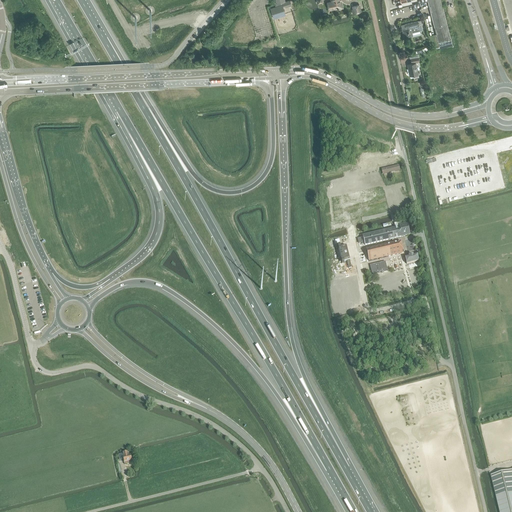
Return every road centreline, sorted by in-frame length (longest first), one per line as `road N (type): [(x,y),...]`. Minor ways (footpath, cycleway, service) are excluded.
road 1 (motorway): [(346,468),(125,74)]
road 2 (motorway): [(119,108),(330,469)]
road 3 (motorway): [(346,468),(288,322),(278,77)]
road 4 (unclassified): [(485,511),(404,150)]
road 5 (motorway): [(89,309),(135,281),(176,295),(257,369),(330,469)]
road 6 (unclassified): [(286,511),(262,469),(228,434),(94,368),(45,373),(31,348)]
road 7 (motorway): [(271,78),(270,163),(255,184),(228,193),(199,181),(125,74)]
road 8 (primary): [(274,69),(0,81)]
road 9 (primary): [(0,92),(271,78)]
road 10 (motorway): [(119,108),(156,196),(159,223),(142,255),(103,283)]
road 11 (secondary): [(459,111),(405,114),(316,70),(274,69)]
road 12 (secondary): [(278,77),(323,81),(393,121),(461,126)]
road 13 (secondary): [(298,511),(255,444),(187,400)]
road 14 (primary): [(0,161),(24,241),(60,304)]
road 15 (primary): [(50,272),(30,233),(0,127)]
road 16 (secondary): [(78,330),(133,374),(187,400)]
road 17 (secondary): [(187,400),(87,323)]
road 18 (motorway): [(56,0),(119,108)]
